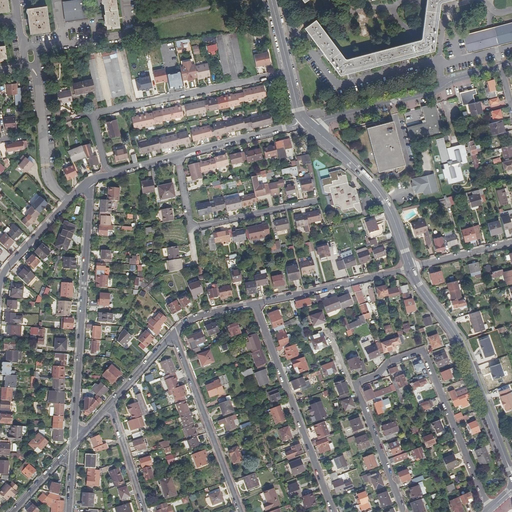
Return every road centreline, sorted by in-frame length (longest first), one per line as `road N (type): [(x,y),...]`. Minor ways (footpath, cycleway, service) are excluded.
road 1 (residential): [(401,511),(352,385),(423,352),(489,509)]
road 2 (residential): [(73,446),(89,180)]
road 3 (tertiary): [(511,475),(465,354),(410,268)]
road 4 (residential): [(258,305),(333,511)]
road 5 (residential): [(92,115),(288,71)]
road 6 (residential): [(239,511),(172,339)]
road 7 (residential): [(279,31),(299,34),(341,84),(437,64)]
road 8 (tertiary): [(410,268),(384,200),(306,124)]
road 9 (residential): [(410,268),(258,305)]
road 10 (residential): [(441,86),(306,124)]
road 11 (residential): [(306,124),(176,156)]
road 12 (residential): [(89,180),(0,279)]
road 13 (residential): [(318,200),(188,226)]
